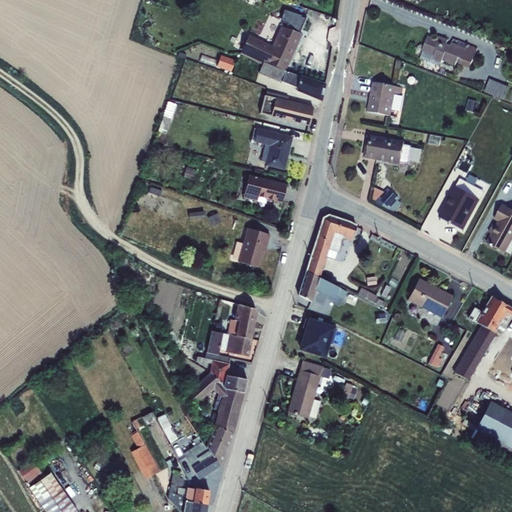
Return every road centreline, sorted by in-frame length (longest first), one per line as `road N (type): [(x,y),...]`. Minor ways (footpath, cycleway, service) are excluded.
road 1 (track): [(0,72),(68,130),(80,151),(86,218),(128,251),(277,310)]
road 2 (residential): [(225,511),(313,194)]
road 3 (unclassified): [(313,194),(511,295)]
road 4 (residential): [(313,194),(354,0)]
